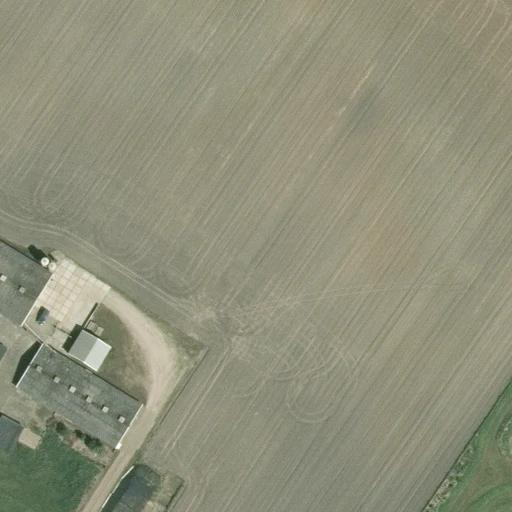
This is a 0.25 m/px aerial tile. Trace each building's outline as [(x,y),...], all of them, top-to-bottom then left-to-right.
[(0,311),(22,325),(52,277),(0,244),(0,311)] [(104,307),(116,287),(70,259),(40,308),(72,327),(90,298),(104,307)] [(72,350),(101,367),(115,343),(86,326),(72,350)] [(16,387),(116,448),(142,406),(42,345),(16,387)] [(0,446),(0,479),(15,488),(37,451),(20,441),(12,454),(0,446)]
